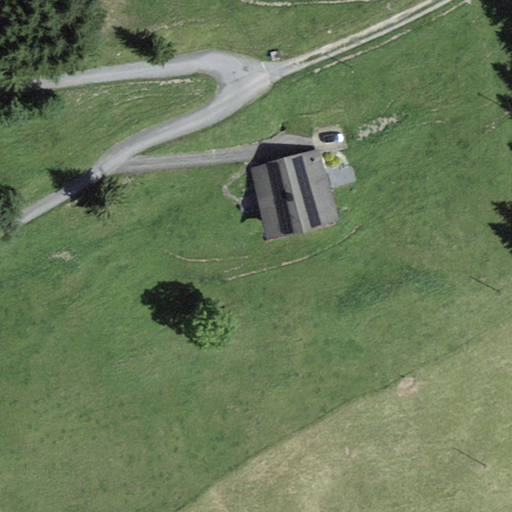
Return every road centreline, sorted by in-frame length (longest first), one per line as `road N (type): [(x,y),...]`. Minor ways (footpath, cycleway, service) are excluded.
road 1 (unclassified): [(0,227),(133,143),(207,117),(232,101),(239,84)]
road 2 (unclassified): [(239,84),(225,68),(204,65),(0,85)]
road 3 (unclassified): [(239,84),(355,42),(434,0)]
